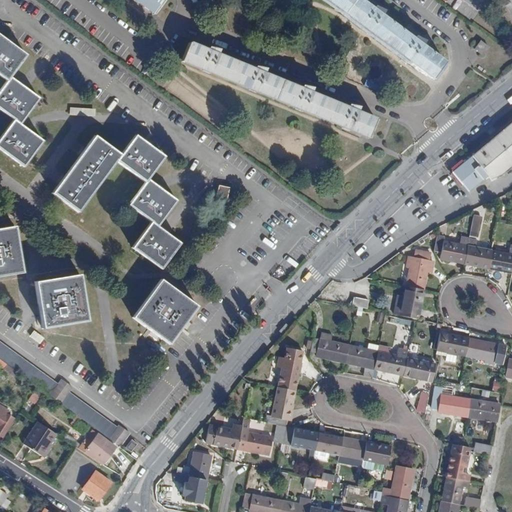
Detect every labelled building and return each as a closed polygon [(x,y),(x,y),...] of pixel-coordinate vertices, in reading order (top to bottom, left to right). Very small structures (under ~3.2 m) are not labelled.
[(133,0),(154,15),(165,0),(133,0)] [(326,0),(433,80),(446,62),(421,44),(424,40),(415,36),(413,38),(379,13),(383,9),(374,5),(372,7),(362,0),(326,0)] [(0,58),(15,70),(26,55),(0,35),(0,58)] [(474,50),(482,56),(489,47),(480,41),(474,50)] [(347,104),(346,107),(308,91),(311,86),(301,85),(299,88),(261,72),(263,67),(253,65),(252,68),(217,54),(219,49),(209,47),(208,50),(189,43),(181,61),(369,138),(376,119),(356,111),(358,106),(347,104)] [(0,138),(0,149),(24,167),(43,141),(20,124),(39,98),(10,77),(15,70),(0,58),(0,75),(7,81),(0,90),(0,109),(14,120),(0,138)] [(511,122),(472,156),(489,176),(501,174),(511,164),(511,122)] [(153,171),(163,156),(135,135),(124,150),(129,154),(153,171)] [(53,193),(78,211),(116,161),(145,182),(128,204),(151,222),(133,247),(161,268),(180,243),(157,226),(176,200),(147,179),(153,171),(129,154),(124,150),(121,155),(95,136),(53,193)] [(489,176),(472,156),(453,172),(471,192),(489,176)] [(216,196),(227,198),(230,187),(219,185),(216,196)] [(470,236),(477,237),(481,217),(474,216),(470,236)] [(0,276),(22,273),(14,226),(0,228),(0,276)] [(460,259),(465,260),(468,246),(462,245),(444,241),(444,237),(438,236),(434,251),(441,253),(439,259),(460,263),(460,259)] [(469,265),(488,269),(491,251),(474,247),(468,246),(465,260),(469,261),(469,265)] [(406,286),(423,290),(427,271),(429,261),(431,253),(417,250),(416,258),(409,257),(406,268),(409,269),(406,286)] [(488,269),(511,273),(511,272),(511,254),(508,254),(491,251),(488,269)] [(42,328),(87,321),(80,274),(35,282),(42,328)] [(169,344),(197,306),(161,279),(133,317),(169,344)] [(394,315),(417,319),(423,290),(406,286),(404,296),(398,295),(394,315)] [(352,306),(367,309),(369,300),(354,297),(352,306)] [(34,331),(31,336),(41,343),(44,337),(34,331)] [(326,359),(345,363),(349,345),(331,341),(333,335),(323,333),(321,339),(313,337),(310,352),(327,356),(326,359)] [(457,354),(466,356),(469,339),(440,333),(436,350),(438,350),(446,352),(448,352),(446,361),(455,363),(457,354)] [(485,357),(502,361),(506,346),(469,339),(466,356),(485,360),(485,357)] [(0,358),(111,440),(120,427),(129,433),(129,432),(119,425),(117,426),(73,395),(76,390),(66,383),(63,387),(0,341),(0,358)] [(368,349),(378,352),(379,346),(369,344),(368,349)] [(365,364),(374,367),(378,352),(368,349),(349,345),(345,363),(364,367),(365,364)] [(374,369),(402,376),(406,358),(408,350),(398,348),(397,356),(388,354),(389,348),(379,346),(378,352),(374,367),(374,369)] [(278,388),(295,391),(303,354),(288,351),(287,359),(279,357),(277,367),(282,368),(278,388)] [(428,378),(433,379),(436,364),(406,358),(402,376),(427,381),(428,378)] [(362,376),(372,378),(374,369),(374,367),(365,364),(364,367),(362,376)] [(493,390),(503,392),(505,382),(495,380),(493,390)] [(287,420),(289,420),(295,391),(278,388),(274,407),(277,408),(275,417),(268,416),(266,423),(277,425),(286,427),(287,420)] [(29,399),(35,403),(41,395),(35,391),(29,399)] [(418,410),(426,412),(430,394),(422,392),(418,410)] [(448,414),(467,417),(470,399),(441,395),(438,409),(449,411),(448,414)] [(467,417),(497,422),(499,406),(499,404),(470,399),(467,417)] [(0,405),(0,436),(2,438),(14,418),(7,414),(9,411),(0,405)] [(237,449),(269,455),(272,438),(249,433),(251,420),(243,418),(242,426),(237,449)] [(42,457),(50,444),(56,434),(37,422),(23,444),(42,457)] [(206,442),(237,449),(242,426),(234,424),(232,430),(209,425),(206,442)] [(274,442),(282,444),(286,427),(277,425),(274,442)] [(119,446),(120,446),(129,433),(120,427),(111,440),(119,446)] [(313,459),(315,451),(318,433),(286,427),(282,444),(280,452),(289,454),(291,446),(311,450),(309,458),(313,459)] [(91,430),(80,445),(75,442),(76,441),(66,434),(63,439),(103,465),(115,448),(91,430)] [(329,454),(339,456),(342,438),(318,433),(315,451),(313,459),(327,462),(329,454)] [(361,468),(363,460),(366,443),(342,438),(339,456),(337,463),(342,464),(344,457),(356,459),(355,464),(358,465),(357,470),(361,471),(361,468)] [(125,448),(131,452),(137,444),(131,439),(125,448)] [(384,465),(388,465),(391,448),(366,443),(363,460),(384,465)] [(474,452),(490,456),(492,447),(476,443),(474,452)] [(42,457),(44,458),(52,445),(50,444),(42,457)] [(470,475),(465,475),(470,452),(471,448),(454,444),(452,453),(451,452),(446,476),(469,481),(470,475)] [(177,475),(206,481),(211,456),(193,452),(190,467),(184,466),(184,468),(179,467),(177,475)] [(361,468),(382,473),(384,465),(363,460),(361,468)] [(390,497),(407,501),(414,469),(396,466),(392,490),(390,497)] [(250,485),(257,486),(261,469),(253,468),(250,485)] [(82,489),(98,501),(111,482),(96,471),(82,489)] [(277,477),(286,479),(287,473),(279,471),(277,477)] [(320,479),(334,482),(335,475),(322,473),(320,479)] [(183,501),(201,504),(206,481),(177,475),(176,481),(187,484),(183,501)] [(303,488),(313,490),(315,478),(305,476),(303,488)] [(463,488),(467,488),(469,481),(446,476),(441,500),(459,504),(463,488)] [(381,495),(390,497),(392,490),(383,488),(382,493),(381,495)] [(380,500),(381,495),(382,493),(375,492),(374,499),(380,500)] [(259,511),(279,511),(282,501),(245,493),(242,508),(260,511),(259,511)] [(387,511),(405,511),(407,501),(390,497),(381,495),(380,500),(380,504),(388,506),(387,511)] [(465,506),(479,508),(481,500),(467,497),(465,506)] [(309,511),(310,506),(311,500),(301,499),(300,504),(282,501),(279,511),(309,511)] [(457,511),(459,504),(441,500),(439,511),(457,511)]
